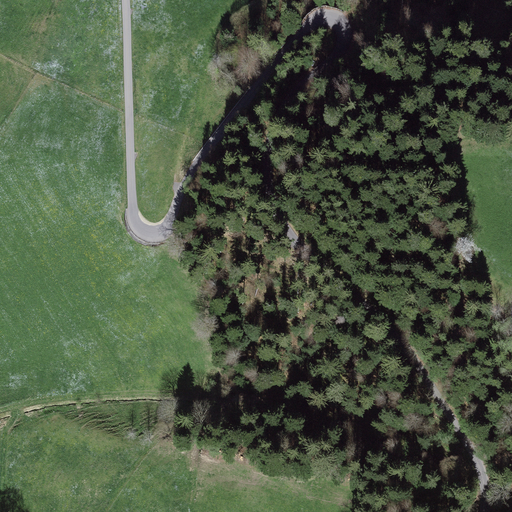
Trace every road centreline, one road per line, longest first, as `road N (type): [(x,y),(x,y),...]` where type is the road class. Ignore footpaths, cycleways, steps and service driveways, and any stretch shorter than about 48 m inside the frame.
road 1 (track): [(482,511),(476,460),(409,355),(276,220),(266,157),(271,133),(293,93),(343,46),(342,22),(326,15),(300,32),(203,159),(175,220),(158,236),(138,226),(134,213),(125,0)]
road 2 (track): [(217,422),(224,401),(213,396),(123,395),(0,411)]
